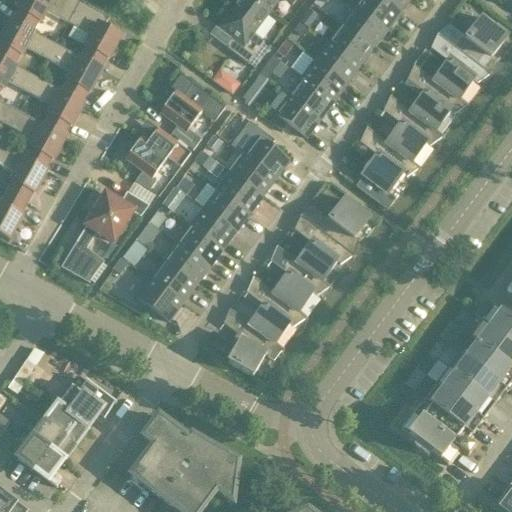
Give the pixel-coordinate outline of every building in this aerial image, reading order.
[(11,22),(10,23),(31,35),(32,34),(37,24),(39,24),(45,13),(68,25),(79,5),(69,0),(22,0),(16,12),(18,13),(12,23),(11,22)] [(268,14),(249,0),(241,0),(219,30),(232,39),(224,49),(247,66),(264,44),(252,35),(268,14)] [(249,0),(268,14),(278,0),(282,0),(292,7),(296,0),(249,0)] [(380,0),(361,0),(355,9),(388,34),(401,16),(380,0)] [(380,0),(401,16),(413,0),(380,0)] [(79,5),(68,25),(91,37),(85,49),(86,50),(80,60),(80,61),(101,73),(101,72),(100,71),(106,61),(107,61),(120,38),(104,30),(109,21),(79,5)] [(388,34),(355,9),(342,27),(375,52),(388,34)] [(317,16),(310,11),(308,13),(300,24),(307,28),(308,29),(317,16)] [(464,38),(455,50),(492,78),(493,77),(491,76),(495,61),(493,59),(508,39),(507,39),(494,29),(482,20),(467,40),(464,38)] [(0,61),(13,68),(19,57),(20,58),(25,50),(48,62),(56,48),(56,47),(33,35),(32,34),(31,35),(10,23),(0,41),(0,61)] [(300,24),(294,32),(300,37),(307,28),(300,24)] [(497,25),(494,29),(507,39),(510,34),(497,25)] [(342,27),(328,45),(361,69),(375,52),(342,27)] [(284,58),(293,47),(286,42),(278,53),(284,58)] [(328,45),(315,62),(348,87),(361,69),(328,45)] [(56,48),(48,62),(71,75),(66,83),(68,84),(62,94),(61,95),(82,106),(83,106),(81,105),(87,94),(89,95),(101,73),(80,61),(80,60),(79,60),(56,47),(56,48)] [(449,64),(434,83),(468,109),(469,109),(460,102),(474,83),(477,85),(490,77),(492,78),(455,50),(446,62),(449,64)] [(413,67),(418,71),(429,56),(426,53),(425,52),(413,67)] [(259,76),(267,82),(280,64),(272,58),(259,76)] [(0,91),(2,92),(6,84),(29,96),(38,81),(15,68),(13,68),(0,61),(0,91)] [(315,62),(302,80),(335,105),(348,87),(315,62)] [(230,76),(220,89),(233,99),(243,86),(230,76)] [(267,82),(259,76),(251,88),(259,93),(267,82)] [(302,80),(288,98),(321,123),(335,105),(302,80)] [(38,81),(29,96),(52,109),(48,117),(49,117),(43,128),(64,140),(64,139),(63,139),(69,128),(70,129),(82,106),(61,95),(62,94),(60,93),(38,81)] [(425,95),(411,114),(410,115),(445,141),(445,140),(436,133),(451,115),(453,116),(467,109),(468,110),(468,109),(434,83),(432,81),(422,94),(425,95)] [(175,93),(159,115),(177,128),(171,137),(193,153),(201,141),(188,132),(201,114),(214,124),(224,110),(191,85),(182,98),(175,93)] [(321,123),(288,98),(274,117),(276,118),(287,126),(307,141),(321,123)] [(0,123),(11,130),(19,115),(0,104),(0,123)] [(237,130),(244,117),(233,111),(226,125),(237,130)] [(401,127),(387,146),(421,172),(421,171),(413,165),(427,146),(429,148),(443,140),(444,141),(445,141),(410,115),(411,114),(408,112),(399,125),(401,127)] [(19,115),(11,130),(34,142),(29,150),(31,151),(25,161),(25,162),(46,174),(46,173),(45,172),(50,162),(52,163),(64,140),(43,128),(42,127),(19,115)] [(270,125),(281,134),(282,134),(287,126),(276,118),(270,125)] [(223,125),(215,137),(227,145),(235,133),(223,125)] [(141,140),(125,161),(142,174),(135,183),(148,193),(155,184),(151,181),(167,161),(180,170),(190,156),(157,132),(147,145),(141,140)] [(258,140),(271,149),(275,144),(266,137),(262,134),(258,140)] [(243,158),(276,183),(290,164),(271,149),(258,140),(257,139),(243,158)] [(387,146),(385,144),(375,156),(378,158),(363,178),(364,179),(356,190),(388,213),(396,202),(389,196),(402,177),(405,179),(420,172),(421,172),(387,146)] [(0,149),(0,167),(15,176),(11,184),(12,185),(6,196),(26,207),(32,196),(33,196),(46,174),(25,162),(25,161),(23,161),(1,148),(0,149)] [(202,154),(195,164),(203,170),(210,160),(202,154)] [(276,183),(243,158),(230,176),(263,200),(276,183)] [(263,200),(230,176),(217,193),(250,218),(263,200)] [(181,182),(176,190),(184,196),(190,188),(181,182)] [(250,218),(217,193),(203,211),(236,236),(250,218)] [(105,197),(60,270),(87,286),(103,264),(86,251),(96,235),(112,244),(131,214),(140,220),(148,209),(126,195),(119,206),(105,197)] [(0,236),(8,241),(21,218),(20,218),(26,207),(6,196),(0,206),(0,236)] [(327,220),(318,232),(355,260),(355,259),(354,258),(359,244),(355,241),(370,221),(345,202),(330,222),(327,220)] [(236,236),(203,211),(190,229),(223,254),(236,236)] [(223,254),(190,229),(177,247),(209,272),(223,254)] [(135,243),(142,249),(143,248),(151,254),(153,252),(146,246),(154,237),(145,230),(135,243)] [(311,246),(297,265),(331,291),(323,284),(337,265),(341,268),(353,259),(354,260),(355,260),(318,232),(309,244),(311,246)] [(128,251),(126,254),(140,265),(149,253),(142,249),(135,243),(128,251)] [(209,272),(177,247),(163,265),(196,289),(209,272)] [(113,271),(119,276),(128,265),(121,260),(113,271)] [(288,278),(274,296),(273,297),(307,323),(308,322),(299,315),(313,297),(317,300),(329,291),(331,292),(331,291),(297,265),(295,263),(285,276),(288,278)] [(163,265),(150,282),(183,307),(196,289),(163,265)] [(183,307),(150,282),(136,301),(169,326),(183,307)] [(264,309),(250,328),(284,354),(284,353),(276,347),(290,328),(294,331),(306,322),(307,323),(273,297),(274,296),(271,294),(262,307),(264,309)] [(511,322),(493,309),(481,325),(511,347),(511,322)] [(511,347),(481,325),(470,340),(511,371),(511,347)] [(250,328),(247,326),(238,339),(235,343),(240,345),(228,367),(252,380),(264,359),(273,363),(281,352),(283,354),(284,354),(250,328)] [(511,382),(511,371),(470,340),(458,355),(505,391),(511,382)] [(458,355),(447,371),(494,406),(505,391),(458,355)] [(16,378),(24,384),(35,368),(26,362),(16,378)] [(494,406),(447,371),(435,386),(482,422),(494,406)] [(24,384),(16,378),(10,386),(8,390),(17,396),(24,384)] [(71,388),(56,408),(86,431),(96,417),(103,422),(114,405),(86,384),(78,394),(71,388)] [(435,386),(423,401),(471,437),(482,422),(435,386)] [(423,401),(412,417),(400,432),(417,445),(414,450),(427,460),(430,455),(447,468),(459,452),(467,459),(474,450),(466,444),(471,437),(423,401)] [(56,408),(43,425),(74,447),(86,431),(56,408)] [(153,447),(130,478),(176,511),(210,511),(221,499),(238,511),(243,469),(194,438),(191,441),(158,418),(142,439),(153,447)] [(43,425),(31,441),(62,463),(74,447),(43,425)] [(31,441),(16,460),(47,483),(54,489),(59,483),(51,477),(62,463),(31,441)] [(511,511),(511,491),(509,489),(497,505),(505,511),(511,511)] [(0,511),(18,511),(0,498),(0,511)]
